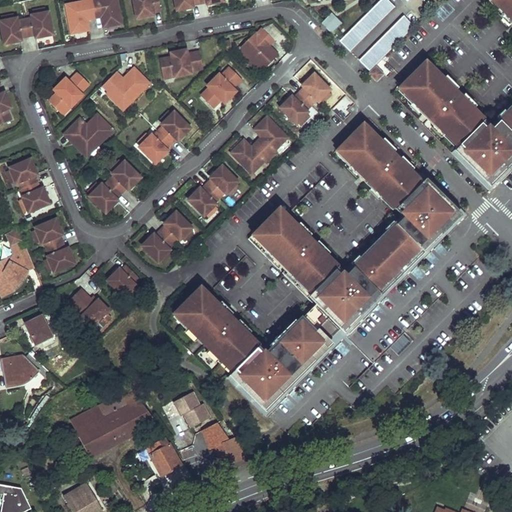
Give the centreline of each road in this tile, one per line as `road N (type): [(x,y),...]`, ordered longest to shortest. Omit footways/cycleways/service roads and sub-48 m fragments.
road 1 (residential): [(309,43),(293,18),(271,11),(34,62),(24,84),(77,220),(90,230),(121,228),(242,108)]
road 2 (primary): [(197,511),(413,431),(489,373)]
road 3 (residential): [(511,236),(309,43)]
road 4 (unknown): [(374,99),(474,0)]
